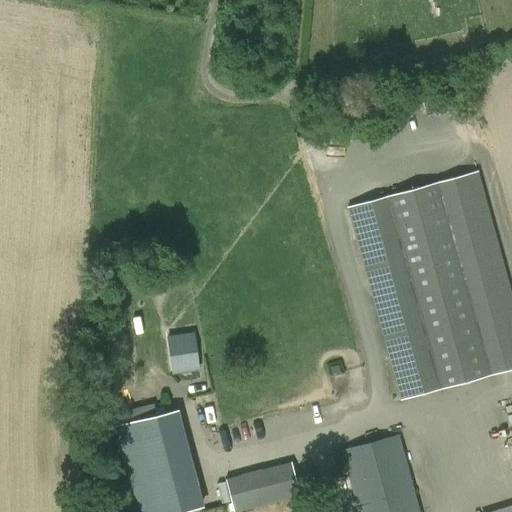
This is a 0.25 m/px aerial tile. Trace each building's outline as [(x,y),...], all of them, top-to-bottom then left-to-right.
[(511,296),(477,171),(430,184),(347,206),(400,400),(483,377),(511,369),(511,296)] [(198,372),(193,337),(166,341),(171,376),(198,372)] [(138,511),(184,511),(203,507),(175,408),(114,425),(138,511)] [(357,511),(420,511),(399,434),(341,450),(357,511)] [(291,464),(225,481),(233,511),(241,511),(300,497),(291,464)]
